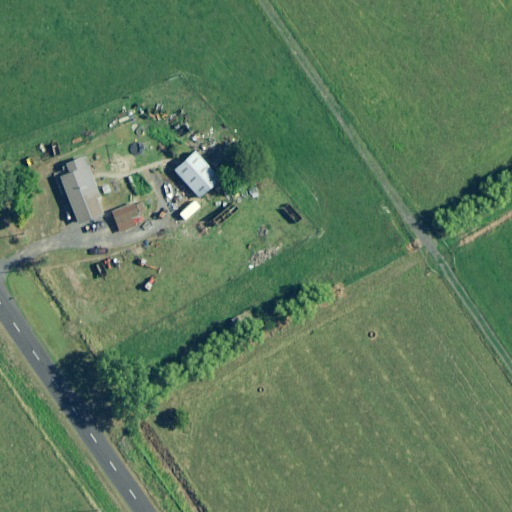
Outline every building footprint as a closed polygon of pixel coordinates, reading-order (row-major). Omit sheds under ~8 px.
[(213,146),(212,155),(230,156),(231,147),(213,146)] [(220,179),(194,151),(173,170),(199,198),(220,179)] [(103,214),(83,157),(65,163),(68,172),(60,175),(76,223),(103,214)] [(248,201),(242,194),(210,221),(216,228),(248,201)] [(145,215),(139,200),(110,211),(119,233),(133,227),(130,221),(145,215)] [(176,440),(165,448),(180,470),(192,461),(176,440)]
